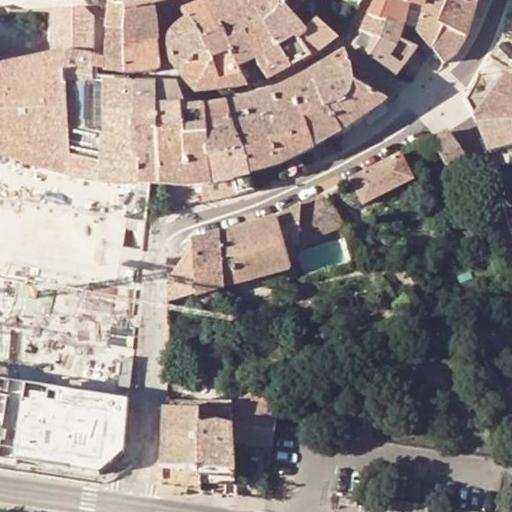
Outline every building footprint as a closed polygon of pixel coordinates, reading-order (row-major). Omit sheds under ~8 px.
[(112,0),(113,3),(111,4),(111,8),(126,8),(126,12),(153,8),(153,7),(180,0),(112,0)] [(213,0),(210,2),(221,28),(238,19),(233,9),(227,0),(213,0)] [(250,0),(227,0),(233,9),(238,19),(255,57),(273,47),(264,27),(257,12),(250,0)] [(250,0),(257,12),(264,27),(285,9),(284,8),(289,0),(288,0),(250,0)] [(342,0),(358,11),(364,0),(342,0)] [(411,5),(426,9),(428,0),(378,0),(369,18),(404,26),(409,11),(411,5)] [(446,27),(441,25),(450,3),(450,0),(428,0),(426,9),(423,16),(418,33),(433,50),(445,28),(446,27)] [(476,8),(478,0),(450,0),(450,3),(476,8)] [(210,2),(183,13),(187,22),(189,21),(204,45),(223,34),(221,28),(210,2)] [(476,8),(450,3),(441,25),(446,27),(445,28),(467,39),(476,8)] [(126,8),(111,8),(104,61),(104,72),(126,75),(126,45),(145,45),(159,46),(158,38),(156,23),(153,8),(126,12),(126,8)] [(62,11),(63,55),(66,55),(93,59),(94,19),(82,9),(62,11)] [(294,19),(285,9),(264,27),(273,47),(276,46),(290,70),(312,59),(337,40),(317,25),(305,34),(294,19)] [(404,27),(417,31),(418,33),(423,16),(409,11),(404,26),(404,27)] [(404,26),(369,18),(361,33),(396,46),(399,39),(400,40),(404,27),(404,26)] [(259,68),(253,59),(255,57),(238,19),(221,28),(223,34),(247,88),(249,88),(263,83),(255,70),(259,68)] [(195,59),(210,54),(204,45),(189,21),(187,22),(174,31),(172,32),(171,34),(170,37),(169,39),(168,42),(168,46),(169,53),(170,60),(173,65),(181,74),(195,59)] [(443,64),(457,54),(467,39),(445,28),(433,50),(443,64)] [(396,46),(361,33),(352,49),(375,62),(395,76),(417,48),(400,40),(399,39),(396,46)] [(223,34),(204,45),(210,54),(215,69),(223,91),(247,88),(223,34)] [(126,45),(126,75),(146,73),(145,45),(126,45)] [(160,71),(161,66),(159,46),(145,45),(146,73),(159,72),(160,71)] [(276,46),(273,47),(255,57),(253,59),(259,68),(268,81),(290,70),(276,46)] [(309,75),(326,108),(327,110),(347,95),(352,84),(368,93),(373,80),(351,69),(349,61),(344,53),(309,75)] [(210,54),(195,59),(181,74),(197,94),(223,91),(215,69),(210,54)] [(0,156),(7,159),(49,172),(71,178),(93,182),(112,184),(119,184),(139,185),(135,126),(132,85),(117,85),(104,85),(103,104),(102,110),(103,117),(103,124),(105,136),(89,133),(88,123),(73,124),(68,124),(67,105),(67,84),(66,55),(63,55),(0,69),(0,156)] [(93,82),(93,59),(66,55),(67,84),(85,84),(93,85),(93,82)] [(511,72),(476,119),(478,124),(511,124),(511,72)] [(314,151),(302,123),(326,108),(309,75),(284,88),(259,97),(244,102),(252,125),(262,122),(279,170),(300,159),(314,151)] [(396,92),(373,80),(368,93),(386,103),(397,94),(396,92)] [(85,103),(103,104),(104,85),(93,82),(93,85),(85,84),(85,103)] [(327,110),(340,135),(366,117),(378,108),(386,103),(368,93),(352,84),(347,95),(327,110)] [(147,108),(147,85),(132,85),(135,126),(145,125),(147,108)] [(160,186),(156,132),(155,85),(147,85),(147,108),(145,125),(135,126),(139,185),(150,185),(160,186)] [(178,86),(155,85),(156,132),(182,128),(181,109),(187,109),(178,86)] [(252,125),(244,102),(229,104),(235,129),(244,153),(248,178),(249,178),(279,170),(262,122),(252,125)] [(88,117),(88,123),(103,124),(103,117),(102,110),(103,104),(85,103),(85,104),(67,105),(68,124),(73,124),(73,118),(88,117)] [(244,153),(235,129),(229,104),(204,108),(206,140),(208,161),(244,153)] [(184,142),(206,140),(204,108),(187,109),(181,109),(182,128),(184,142)] [(340,135),(327,110),(326,108),(302,123),(314,151),(332,140),(340,135)] [(383,115),(378,108),(366,117),(370,124),(383,115)] [(89,133),(105,136),(103,124),(88,123),(89,133)] [(511,124),(478,124),(483,135),(488,147),(491,155),(511,149),(511,124)] [(210,186),(209,181),(208,161),(206,140),(184,142),(182,128),(156,132),(160,186),(164,186),(202,187),(210,186)] [(455,181),(474,169),(449,133),(447,133),(429,141),(455,181)] [(318,162),(338,150),(332,140),(314,151),(318,162)] [(208,161),(209,181),(210,186),(233,181),(248,178),(244,153),(208,161)] [(412,182),(399,157),(374,170),(350,182),(363,207),(412,182)] [(279,170),(283,179),(304,169),(300,159),(279,170)] [(233,181),(237,195),(254,190),(249,178),(248,178),(233,181)] [(135,215),(148,216),(150,185),(139,185),(135,215)] [(202,187),(204,203),(212,201),(210,186),(202,187)] [(285,252),(298,245),(345,227),(325,194),(301,207),(296,208),(275,221),(285,252)] [(285,252),(275,221),(266,224),(220,237),(224,281),(224,289),(290,271),(285,252)] [(197,296),(212,292),(224,289),(224,281),(220,237),(193,245),(193,250),(197,296)] [(193,250),(168,279),(170,304),(197,296),(193,250)] [(225,305),(224,289),(212,292),(213,307),(225,305)] [(0,456),(11,382),(0,380),(0,456)] [(255,431),(275,433),(280,400),(283,381),(231,405),(232,427),(232,428),(244,429),(255,431)] [(26,384),(11,382),(0,456),(0,461),(14,462),(26,384)] [(26,384),(14,462),(98,476),(123,456),(130,399),(26,384)] [(209,413),(209,422),(232,427),(231,405),(209,404),(209,413)] [(200,420),(200,413),(165,411),(162,471),(199,472),(198,419),(200,420)] [(200,413),(200,420),(209,422),(209,413),(200,413)] [(232,427),(209,422),(200,420),(198,419),(199,472),(216,473),(235,474),(232,428),(232,427)] [(254,445),(255,431),(244,429),(243,444),(254,445)] [(254,445),(273,448),(275,433),(255,431),(254,445)] [(199,472),(162,471),(162,487),(200,492),(199,472)] [(214,486),(235,487),(235,474),(216,473),(214,486)]
